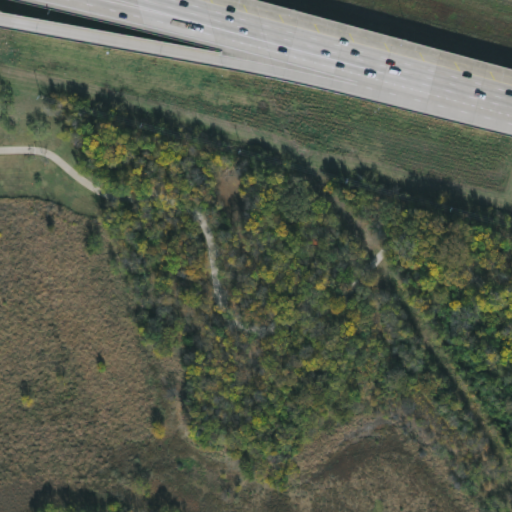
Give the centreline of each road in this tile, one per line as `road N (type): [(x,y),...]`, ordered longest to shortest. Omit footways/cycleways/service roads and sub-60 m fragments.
road 1 (motorway): [(0,18),(360,89)]
road 2 (motorway): [(117,10),(329,58)]
road 3 (motorway): [(132,0),(329,58)]
road 4 (motorway): [(329,58),(511,110)]
road 5 (motorway): [(360,89),(511,119)]
